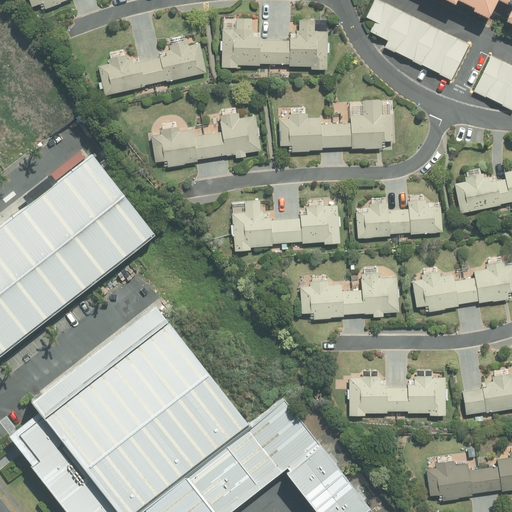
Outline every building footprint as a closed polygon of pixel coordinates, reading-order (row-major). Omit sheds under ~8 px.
[(31,0),(34,6),(45,2),(47,9),(70,0),(31,0)] [(470,42),(381,0),(375,0),(367,17),(378,22),(369,40),(452,80),(470,42)] [(511,0),(460,0),(495,17),(498,11),(511,17),(511,0)] [(223,28),(222,67),(240,67),(240,64),(312,65),(312,68),(328,68),(328,31),(317,31),(317,19),(301,19),(300,37),(291,37),(291,40),(263,40),(263,36),(252,36),(252,18),(237,18),(237,29),(223,28)] [(99,66),(106,95),(208,72),(201,43),(190,45),(190,41),(172,45),(172,49),(167,50),(168,56),(135,64),(134,58),(129,59),(128,55),(110,59),(111,63),(99,66)] [(511,65),(492,56),(475,92),(511,109),(511,65)] [(282,114),(283,145),(293,145),(293,152),(323,150),(323,147),(352,146),(352,149),(384,147),(384,141),(394,140),(393,114),(384,115),(384,99),(363,100),(364,114),(352,115),(352,122),(322,124),(322,118),(309,118),(309,113),(282,114)] [(263,150),(257,116),(241,118),(240,113),(221,116),(223,132),(195,137),(194,129),(182,131),(181,127),(163,130),(163,134),(153,136),(158,166),(236,154),(236,158),(248,156),(247,152),(263,150)] [(0,357),(158,237),(98,159),(0,233),(0,357)] [(456,182),(462,213),(503,205),(502,203),(511,200),(511,171),(486,177),(485,172),(465,176),(466,180),(456,182)] [(233,211),(236,249),(251,248),(251,244),(323,239),(324,243),(341,242),(338,204),(328,205),(328,202),(307,204),(307,212),(300,213),(301,217),(263,219),(261,198),(244,199),(245,211),(233,211)] [(356,212),(357,236),(443,230),(441,205),(429,206),(428,198),(409,200),(410,208),(389,210),(388,201),(368,203),(369,211),(356,212)] [(412,280),(417,305),(429,303),(430,311),(460,306),(459,303),(480,299),(480,302),(509,298),(508,291),(511,290),(511,263),(506,264),(505,259),(486,262),(487,268),(475,270),(476,276),(455,280),(454,273),(442,275),(441,270),(422,273),(423,278),(412,280)] [(399,310),(397,276),(382,277),(382,271),(361,272),(362,289),(344,290),(344,283),(331,284),(330,279),(311,280),(311,286),(301,286),(303,312),(314,312),(314,318),(345,317),(345,313),(374,311),(374,315),(386,315),(386,311),(399,310)] [(72,511),(142,511),(252,428),(161,308),(37,400),(47,414),(14,438),(72,511)] [(463,390),(467,414),(511,406),(511,373),(511,372),(493,375),(494,379),(486,381),(487,386),(463,390)] [(363,376),(350,376),(350,415),(366,415),(366,412),(388,412),(388,409),(409,409),(409,411),(431,411),(431,414),(446,414),(446,376),(416,376),(416,385),(381,386),(381,375),(363,375),(363,376)] [(142,511),(240,511),(285,477),(312,511),(366,511),(283,403),(252,428),(142,511)] [(437,467),(427,469),(431,495),(442,493),(443,499),(474,495),(474,491),(502,487),(502,490),(511,488),(511,450),(511,451),(511,456),(498,458),(500,465),(470,469),(469,462),(455,465),(454,459),(436,462),(437,467)]
